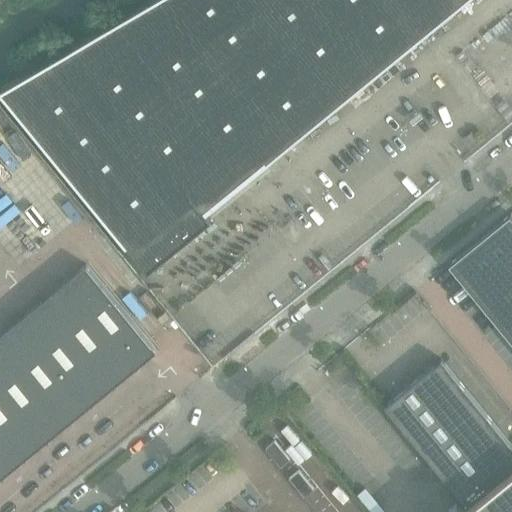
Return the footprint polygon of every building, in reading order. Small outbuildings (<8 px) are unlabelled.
[(282,160),(478,0),(166,0),(17,88),(164,268),(227,217),(220,208),(281,158),(282,160)] [(511,216),(510,213),(449,263),(511,340),(511,216)] [(0,486),(159,357),(89,271),(0,343),(0,486)] [(511,511),(511,445),(441,358),(383,405),(466,506),(462,510),(457,503),(446,511),(447,511),(511,511)] [(381,511),(383,510),(365,488),(357,495),(370,511),(381,511)]
